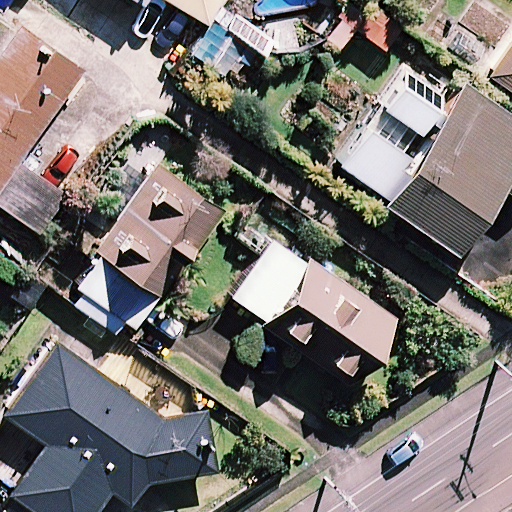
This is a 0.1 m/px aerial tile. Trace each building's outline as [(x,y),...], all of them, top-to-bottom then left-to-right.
[(217,0),(160,0),(204,24),(217,0)] [(339,54),(354,32),(380,51),(395,31),(351,0),(350,0),(336,19),(321,41),(339,54)] [(446,0),(419,0),(402,27),(420,39),(446,0)] [(264,42),(228,10),(192,51),(229,83),(264,42)] [(0,56),(0,208),(34,232),(59,195),(13,163),(74,74),(16,34),(0,56)] [(511,34),(484,75),(511,95),(511,34)] [(448,94),(406,65),(336,166),(381,198),(377,204),(449,254),(495,188),(511,199),(511,122),(455,83),(448,94)] [(120,322),(130,329),(213,209),(151,166),(60,299),(112,334),(120,322)] [(392,317),(266,240),(229,299),(262,320),(257,328),(351,385),(392,317)] [(99,377),(50,342),(0,413),(0,416),(41,445),(5,496),(27,511),(91,511),(106,491),(126,505),(141,483),(208,472),(207,408),(119,347),(99,377)] [(217,474),(174,499),(181,511),(226,511),(236,506),(217,474)]
